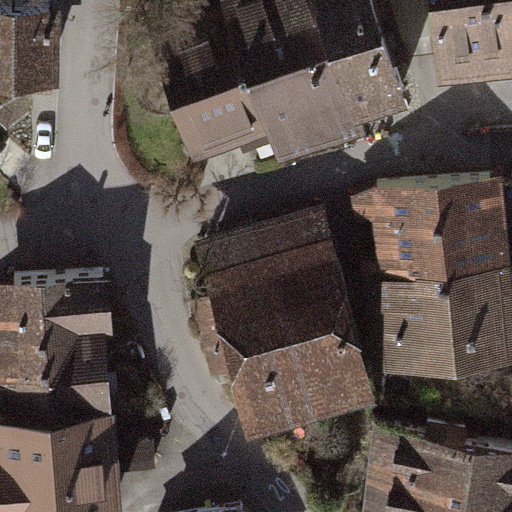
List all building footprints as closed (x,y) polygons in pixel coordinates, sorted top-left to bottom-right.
[(53,0),(0,0),(0,64),(51,66),(53,0)] [(284,24),(274,0),(226,0),(229,5),(268,113),(276,135),(358,105),(356,100),(341,53),(343,52),(326,9),(284,24)] [(341,53),(356,100),(404,85),(375,0),(274,0),(284,24),(326,9),(343,52),(341,53)] [(511,0),(435,0),(444,66),(511,57),(511,52),(511,47),(511,46),(511,0)] [(268,113),(229,5),(153,32),(194,139),(268,113)] [(375,176),(381,271),(511,262),(511,231),(508,168),(375,176)] [(372,381),(329,227),(205,261),(213,291),(195,296),(213,360),(231,355),(247,415),(372,381)] [(511,262),(381,271),(387,365),(511,357),(511,262)] [(105,265),(17,272),(20,321),(0,323),(0,410),(105,403),(98,315),(109,314),(105,265)] [(0,511),(112,509),(110,464),(157,461),(153,400),(105,403),(0,410),(0,511)] [(380,418),(364,496),(446,511),(511,511),(511,442),(470,434),(474,417),(428,408),(425,427),(380,418)] [(248,511),(244,500),(173,511),(248,511)]
